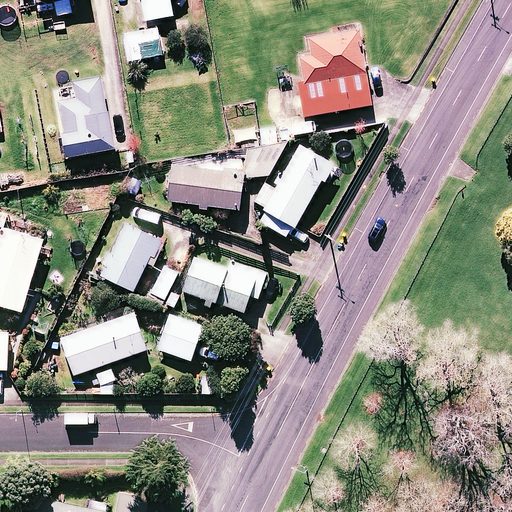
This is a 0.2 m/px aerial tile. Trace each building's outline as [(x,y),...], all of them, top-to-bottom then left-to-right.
[(143,0),(148,23),(174,18),(170,0),(143,0)] [(163,58),(159,32),(125,36),(129,63),(163,58)] [(373,108),(360,33),(310,42),(313,59),(300,62),(304,84),(300,84),(306,119),(373,108)] [(118,152),(102,81),(76,86),(78,99),(58,104),(71,162),(118,152)] [(257,129),(239,130),(240,146),(257,145),(257,129)] [(289,142),(251,151),(239,171),(225,170),(225,174),(172,169),(169,205),(241,212),(244,179),(269,179),(289,142)] [(260,223),(288,239),(293,230),(296,231),(323,184),(326,186),(336,169),(301,149),(276,191),(266,185),(256,203),(268,210),(260,223)] [(164,243),(128,226),(104,279),(135,294),(148,264),(153,267),(164,243)] [(45,243),(5,231),(0,247),(0,307),(23,315),(45,243)] [(205,301),(203,307),(212,310),(214,304),(245,315),(252,298),(259,300),(267,277),(232,264),(230,271),(196,259),(184,293),(205,301)] [(165,269),(152,297),(166,304),(165,306),(176,311),(181,298),(170,294),(178,275),(165,269)] [(94,371),(100,387),(116,382),(110,365),(148,352),(135,316),(63,341),(75,377),(94,371)] [(204,329),(171,317),(159,350),(192,363),(204,329)] [(10,334),(0,333),(0,371),(7,372),(10,334)] [(145,511),(147,506),(119,500),(116,511),(145,511)] [(82,511),(33,502),(31,511),(82,511)]
